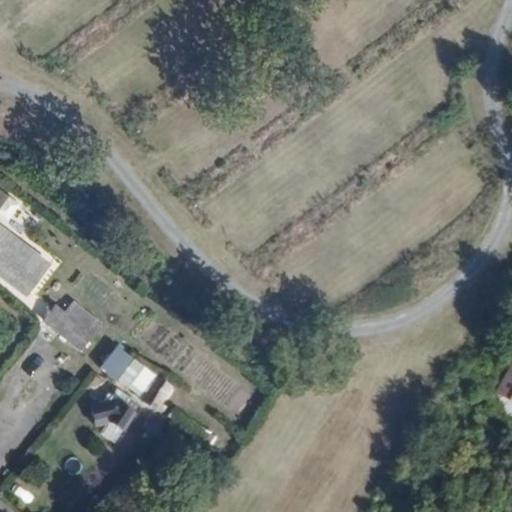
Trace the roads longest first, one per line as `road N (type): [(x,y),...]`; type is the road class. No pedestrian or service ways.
road 1 (track): [(0,82),(81,126),(216,274),(305,327),(380,332),(428,315),(495,239),(511,185)]
road 2 (track): [(194,253),(511,9)]
road 3 (track): [(132,182),(372,0)]
road 4 (track): [(270,312),(503,135)]
road 5 (track): [(67,116),(218,0)]
road 6 (track): [(511,167),(487,79),(511,13)]
